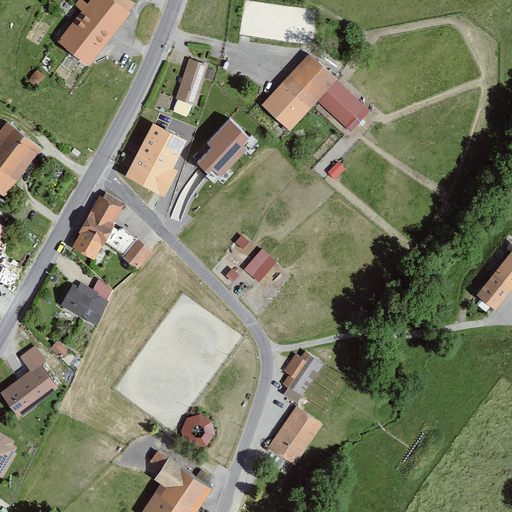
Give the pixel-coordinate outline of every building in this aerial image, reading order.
[(132,12),(116,0),(92,0),(60,41),(90,65),(132,12)] [(340,81),(312,56),(265,105),(294,131),(320,104),(340,81)] [(210,65),(190,59),(178,98),(198,105),(210,65)] [(365,103),(340,81),(320,104),(345,126),(365,103)] [(220,109),(199,132),(208,140),(193,156),(223,184),(259,145),(220,109)] [(9,123),(0,134),(0,188),(7,194),(43,148),(9,123)] [(187,141),(154,123),(126,176),(164,196),(178,171),(173,168),(187,141)] [(335,177),(346,166),(339,159),(328,170),(335,177)] [(124,207),(101,195),(88,222),(110,234),(124,207)] [(110,234),(88,222),(75,247),(98,259),(110,234)] [(242,233),(235,241),(244,248),(250,240),(242,233)] [(154,251),(141,241),(127,259),(140,269),(154,251)] [(263,246),(244,267),(260,282),(279,261),(263,246)] [(511,252),(496,273),(495,272),(478,292),(484,297),(477,307),(486,314),(494,304),(499,308),(511,291),(511,290),(510,289),(511,286),(511,252)] [(233,267),(226,274),(233,281),(240,274),(233,267)] [(109,301),(78,283),(63,306),(82,317),(88,306),(101,314),(109,301)] [(62,354),(68,348),(58,338),(51,344),(62,354)] [(34,347),(21,355),(31,371),(2,391),(20,418),(63,390),(34,347)] [(322,364),(306,353),(303,357),(298,354),(286,370),(291,375),(285,383),(303,395),(322,364)] [(325,425),(299,407),(271,447),(297,465),(325,425)] [(206,445),(216,422),(190,409),(179,432),(206,445)] [(0,463),(12,445),(0,436),(0,463)] [(196,511),(214,489),(163,451),(155,462),(162,468),(157,476),(167,483),(145,511),(146,511),(196,511)]
